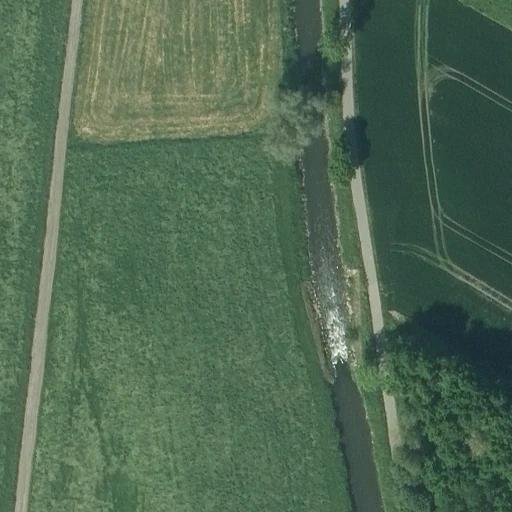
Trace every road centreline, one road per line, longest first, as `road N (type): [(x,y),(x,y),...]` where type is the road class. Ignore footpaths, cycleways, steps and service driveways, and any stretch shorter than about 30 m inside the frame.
road 1 (track): [(411,511),(350,154),(345,0)]
road 2 (track): [(73,0),(15,511)]
